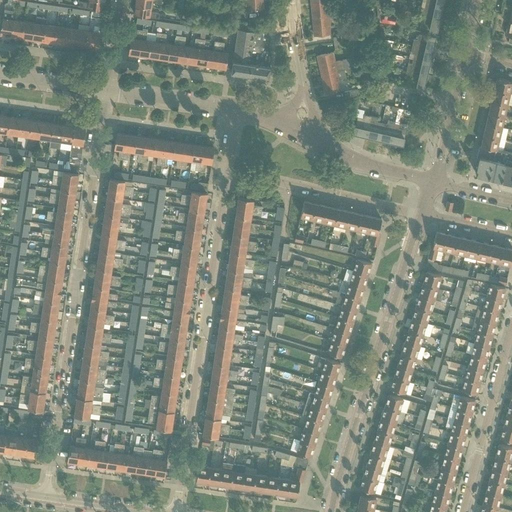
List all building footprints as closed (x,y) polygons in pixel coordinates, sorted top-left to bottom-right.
[(104,0),(103,0),(88,0),(89,3),(79,1),(78,6),(103,10),(104,0)] [(261,0),(246,0),(247,10),(262,9),(261,0)] [(311,0),(313,16),(328,15),(326,0),(311,0)] [(421,7),(419,14),(440,19),(442,7),(426,3),(424,8),(421,7)] [(136,5),(134,15),(137,15),(144,16),(159,18),(160,13),(158,13),(151,12),(151,9),(151,7),(136,5)] [(221,7),(221,20),(234,20),(234,7),(221,7)] [(2,19),(0,33),(11,36),(13,19),(14,14),(5,13),(3,15),(2,18),(2,19)] [(440,19),(419,14),(418,21),(421,22),(420,27),(427,29),(437,31),(440,19)] [(328,15),(313,16),(315,36),(330,34),(328,15)] [(35,22),(32,39),(43,40),(45,24),(46,19),(36,17),(35,22)] [(11,36),(22,37),(24,21),(13,19),(11,36)] [(22,37),(32,39),(35,22),(24,21),(22,37)] [(43,40),(54,42),(56,26),(45,24),(43,40)] [(54,42),(64,44),(67,27),(56,26),(54,42)] [(64,44),(75,45),(78,29),(67,27),(64,44)] [(271,57),(266,29),(254,31),(237,28),(230,72),(268,78),(269,75),(271,57)] [(75,45),(86,47),(88,30),(78,29),(75,45)] [(128,53),(138,55),(142,30),(137,29),(136,38),(131,38),(128,53)] [(88,30),(86,47),(97,48),(99,32),(88,30)] [(138,55),(148,56),(150,40),(145,40),(147,31),(142,30),(138,55)] [(148,56),(158,58),(161,33),(157,32),(155,41),(150,40),(148,56)] [(158,58),(167,59),(170,43),(165,43),(166,34),(161,33),(158,58)] [(414,38),(412,46),(432,50),(435,38),(418,34),(417,39),(414,38)] [(167,59),(177,61),(181,36),(176,35),(174,44),(170,43),(167,59)] [(177,61),(186,62),(189,46),(184,46),(185,37),(181,36),(177,61)] [(186,62),(196,64),(200,39),(195,38),(193,47),(189,46),(186,62)] [(200,39),(196,64),(206,65),(208,49),(209,40),(205,39),(204,39),(200,39)] [(206,65),(215,66),(219,42),(214,41),(213,50),(208,49),(206,65)] [(219,42),(215,66),(225,68),(227,58),(227,52),(222,51),(224,42),(219,42)] [(414,54),(413,59),(430,63),(432,50),(412,46),(410,53),(414,54)] [(317,56),(321,75),(336,71),(332,52),(317,56)] [(343,60),(345,70),(352,69),(350,58),(343,60)] [(408,63),(406,70),(427,75),(430,63),(413,59),(411,64),(408,63)] [(406,70),(405,77),(408,78),(407,83),(406,85),(416,87),(416,85),(424,87),(427,75),(406,70)] [(336,71),(321,75),(326,93),(340,90),(336,71)] [(497,78),(494,90),(509,93),(511,82),(497,78)] [(344,92),(346,98),(359,95),(357,89),(344,92)] [(494,90),(491,101),(506,104),(509,93),(494,90)] [(491,101),(489,112),(504,115),(506,104),(491,101)] [(489,112),(486,123),(501,126),(504,115),(489,112)] [(0,131),(7,133),(10,116),(0,114),(0,131)] [(353,134),(365,137),(370,116),(363,114),(362,118),(357,117),(353,134)] [(7,133),(18,134),(20,118),(10,116),(7,133)] [(365,137),(378,139),(382,122),(377,121),(378,118),(370,116),(365,137)] [(18,134),(28,136),(31,120),(20,118),(18,134)] [(28,136),(39,138),(42,121),(31,120),(28,136)] [(378,139),(390,142),(395,122),(388,120),(387,124),(382,122),(378,139)] [(39,138),(50,139),(52,123),(42,121),(39,138)] [(395,122),(390,142),(403,145),(406,128),(401,127),(402,123),(395,122)] [(50,139),(60,141),(63,125),(52,123),(50,139)] [(486,123),(484,134),(498,137),(505,139),(507,128),(501,126),(486,123)] [(60,141),(71,143),(74,126),(63,125),(60,141)] [(71,143),(69,158),(80,159),(82,144),(85,128),(74,126),(71,143)] [(118,158),(123,159),(126,134),(116,133),(114,148),(119,149),(118,158)] [(129,151),(134,152),(136,135),(126,134),(123,159),(128,160),(129,151)] [(484,134),(481,145),(490,147),(496,149),(496,146),(498,138),(498,137),(484,134)] [(136,135),(134,152),(138,153),(137,159),(137,161),(142,162),(146,137),(136,135)] [(148,154),(153,155),(155,138),(146,137),(142,162),(147,163),(148,154)] [(156,164),(161,165),(165,140),(155,138),(153,155),(158,156),(156,164)] [(167,157),(172,158),(174,141),(165,140),(161,165),(166,165),(167,157)] [(176,167),(180,168),(184,143),(174,141),(172,158),(177,158),(176,167)] [(186,160),(191,161),(194,144),(184,143),(180,168),(185,168),(186,160)] [(195,170),(200,170),(203,145),(194,144),(191,161),(196,161),(195,170)] [(203,145),(200,170),(204,171),(206,162),(211,163),(213,147),(203,145)] [(476,158),(475,164),(477,164),(475,173),(488,176),(492,159),(487,158),(488,155),(490,148),(490,147),(481,145),(479,145),(476,158)] [(505,162),(501,179),(511,181),(511,155),(507,154),(505,162)] [(488,176),(501,179),(505,162),(492,159),(488,176)] [(79,164),(71,163),(70,171),(78,172),(79,164)] [(53,175),(52,180),(76,183),(78,174),(68,172),(63,171),(53,170),(53,175)] [(110,178),(108,188),(132,192),(133,187),(124,185),(125,181),(110,178)] [(51,184),(60,185),(60,190),(75,192),(76,183),(52,180),(51,184)] [(197,189),(207,191),(208,183),(198,182),(198,184),(197,189)] [(108,188),(107,197),(122,199),(123,194),(132,196),(132,192),(108,188)] [(50,193),(49,198),(74,201),(75,192),(60,190),(59,192),(59,194),(50,193)] [(181,194),(181,199),(205,202),(206,193),(191,191),(191,195),(181,194)] [(107,197),(106,206),(130,209),(131,204),(122,203),(122,199),(107,197)] [(238,197),(237,207),(261,210),(262,206),(252,204),(253,200),(238,197)] [(57,203),(57,208),(72,210),(74,201),(49,198),(49,202),(57,203)] [(181,199),(180,203),(183,203),(189,204),(188,209),(204,211),(205,202),(181,199)] [(300,216),(312,218),(315,204),(304,201),(300,216)] [(312,218),(323,221),(326,206),(315,204),(312,218)] [(106,206),(104,215),(120,217),(128,218),(129,214),(129,213),(130,209),(106,206)] [(323,221),(334,224),(338,209),(326,206),(323,221)] [(237,207),(235,216),(250,218),(251,214),(260,215),(261,210),(237,207)] [(47,210),(46,215),(71,219),(72,210),(57,208),(56,212),(47,210)] [(179,212),(178,217),(202,220),(204,211),(188,209),(188,213),(179,212)] [(334,224),(345,226),(349,212),(338,209),(334,224)] [(345,226),(357,229),(360,214),(349,212),(345,226)] [(12,213),(11,221),(21,223),(22,215),(12,213)] [(357,229),(368,231),(371,217),(360,214),(357,229)] [(55,221),(54,226),(70,228),(71,219),(46,215),(46,219),(55,221)] [(104,215),(103,224),(127,227),(131,228),(131,223),(128,223),(129,218),(128,218),(120,217),(104,215)] [(235,216),(234,225),(258,228),(259,224),(250,222),(250,218),(235,216)] [(186,222),(185,227),(201,229),(202,220),(178,217),(177,221),(186,222)] [(371,217),(368,231),(373,233),(370,244),(377,246),(380,233),(378,233),(381,219),(371,217)] [(140,229),(144,230),(149,231),(151,222),(141,220),(140,229)] [(10,221),(9,227),(15,228),(15,230),(19,231),(21,223),(11,221),(10,221)] [(103,224),(101,233),(117,235),(118,230),(127,231),(127,227),(103,224)] [(234,225),(233,234),(248,236),(248,231),(258,233),(258,228),(234,225)] [(44,228),(44,233),(68,237),(70,228),(54,226),(54,230),(44,228)] [(176,230),(175,234),(200,238),(201,229),(185,227),(185,231),(176,230)] [(444,249),(447,234),(436,232),(433,246),(431,245),(426,266),(426,267),(427,268),(436,270),(438,263),(434,262),(438,248),(444,249)] [(44,233),(43,237),(45,238),(45,242),(51,243),(67,246),(68,237),(44,233)] [(101,233),(100,242),(124,245),(125,240),(116,239),(117,235),(101,233)] [(184,240),(183,245),(198,247),(200,238),(175,234),(175,239),(184,240)] [(233,234),(231,243),(256,246),(256,242),(247,240),(248,236),(233,234)] [(296,234),(294,241),(302,243),(304,235),(296,234)] [(458,237),(447,234),(444,249),(455,252),(458,237)] [(469,240),(458,237),(455,252),(466,254),(469,240)] [(480,242),(469,240),(466,254),(477,257),(480,242)] [(100,242),(99,250),(114,253),(115,248),(124,249),(124,245),(100,242)] [(480,242),(477,257),(488,259),(491,245),(480,242)] [(42,246),(41,251),(66,255),(67,246),(51,243),(51,248),(42,246)] [(231,243),(230,252),(245,254),(246,249),(255,251),(256,246),(231,243)] [(173,248),(172,252),(197,256),(198,247),(183,245),(182,249),(173,248)] [(502,247),(491,245),(488,259),(499,262),(502,247)] [(511,255),(511,249),(502,247),(499,262),(510,265),(511,255)] [(99,250),(97,259),(122,263),(122,258),(119,258),(114,257),(114,253),(99,250)] [(41,251),(41,255),(49,257),(49,261),(64,264),(66,255),(41,251)] [(181,258),(180,263),(196,265),(197,256),(172,252),(172,257),(181,258)] [(230,252),(229,261),(253,264),(254,260),(251,259),(251,255),(245,254),(230,252)] [(120,254),(119,258),(122,258),(122,263),(128,264),(130,256),(120,254)] [(357,258),(353,271),(367,275),(371,263),(357,258)] [(97,259),(96,268),(112,271),(112,266),(121,267),(122,263),(97,259)] [(39,264),(38,269),(63,273),(64,264),(49,261),(48,265),(39,264)] [(229,261),(227,270),(252,273),(253,264),(229,261)] [(171,265),(170,270),(194,274),(196,265),(180,263),(179,267),(171,265)] [(96,268),(95,277),(119,281),(120,276),(111,275),(112,271),(96,268)] [(38,273),(37,278),(62,281),(63,273),(38,269),(38,273)] [(170,270),(169,275),(178,276),(177,281),(193,283),(194,274),(170,270)] [(227,270),(226,279),(250,282),(252,273),(227,270)] [(353,271),(349,282),(363,287),(367,275),(353,271)] [(427,271),(423,283),(437,287),(441,275),(427,271)] [(95,277),(93,286),(109,289),(110,284),(118,285),(119,281),(95,277)] [(15,278),(15,284),(36,287),(37,283),(22,281),(22,279),(15,278)] [(37,283),(36,287),(60,291),(62,281),(37,278),(37,283)] [(226,279),(225,288),(240,290),(240,285),(250,287),(250,282),(226,279)] [(168,283),(167,288),(192,292),(193,283),(177,281),(177,285),(168,283)] [(349,282),(346,294),(360,298),(363,287),(349,282)] [(423,283),(419,295),(433,299),(434,298),(440,300),(443,290),(437,288),(437,287),(423,283)] [(491,283),(487,295),(501,299),(505,287),(491,283)] [(93,286),(92,295),(102,297),(101,300),(107,301),(108,297),(116,299),(117,294),(108,293),(109,289),(93,286)] [(176,294),(175,298),(190,301),(192,292),(167,288),(166,293),(176,294)] [(225,288),(223,297),(247,300),(248,295),(239,294),(240,290),(225,288)] [(330,289),(328,294),(344,299),(346,294),(332,290),(330,289)] [(35,290),(35,295),(38,295),(44,296),(43,300),(58,303),(60,293),(50,292),(35,290)] [(344,299),(342,305),(356,310),(360,298),(346,294),(344,299)] [(92,298),(90,308),(106,310),(106,305),(115,307),(116,302),(107,301),(101,300),(102,297),(92,295),(92,298)] [(419,295),(416,306),(430,311),(433,299),(419,295)] [(487,295),(484,307),(498,311),(501,299),(487,295)] [(165,301),(164,306),(173,308),(173,310),(179,311),(179,309),(189,310),(190,301),(175,298),(166,297),(165,301)] [(223,297),(222,306),(237,308),(244,309),(245,304),(247,304),(247,300),(223,297)] [(33,304),(33,308),(57,312),(58,303),(43,300),(34,299),(33,303),(33,304)] [(342,305),(338,317),(352,321),(356,310),(342,305)] [(222,306),(220,315),(230,316),(230,319),(235,320),(235,317),(245,318),(246,314),(244,313),(244,309),(237,308),(222,306)] [(416,306),(412,318),(426,322),(430,311),(416,306)] [(484,307),(481,319),(495,323),(498,311),(484,307)] [(41,314),(40,318),(56,321),(57,312),(33,308),(32,312),(41,314)] [(90,308),(89,317),(113,320),(114,316),(105,314),(106,310),(90,308)] [(164,309),(163,314),(172,315),(172,319),(187,322),(188,313),(189,310),(179,309),(179,311),(173,310),(164,309)] [(220,318),(219,327),(234,329),(234,324),(244,325),(244,321),(235,320),(230,319),(230,316),(220,315),(220,318)] [(273,316),(272,323),(276,324),(277,324),(283,325),(283,324),(284,317),(278,317),(273,316)] [(89,317),(87,326),(103,328),(104,323),(113,325),(113,320),(89,317)] [(338,317),(335,329),(349,333),(352,321),(338,317)] [(31,321),(30,326),(54,330),(56,321),(40,318),(40,323),(31,321)] [(412,318),(408,330),(422,334),(429,337),(433,325),(426,323),(426,322),(412,318)] [(162,323),(161,327),(186,331),(187,322),(172,319),(171,324),(162,323)] [(481,319),(478,331),(492,334),(495,323),(481,319)] [(30,326),(29,330),(38,332),(38,336),(53,339),(54,330),(30,326)] [(87,326),(86,335),(111,338),(111,334),(102,332),(103,328),(87,326)] [(161,327),(161,332),(164,332),(170,333),(169,337),(184,340),(186,331),(161,327)] [(219,327),(217,336),(242,339),(242,335),(233,333),(234,329),(219,327)] [(335,329),(331,340),(345,345),(349,333),(335,329)] [(408,330),(405,341),(419,346),(422,334),(408,330)] [(478,331),(475,343),(489,346),(492,334),(478,331)] [(86,335),(85,343),(100,346),(101,341),(110,342),(111,338),(86,335)] [(28,339),(27,344),(52,347),(53,339),(38,336),(37,340),(28,339)] [(217,336),(216,345),(231,347),(232,342),(241,344),(242,339),(217,336)] [(159,341),(158,345),(183,349),(184,340),(169,337),(169,338),(168,342),(159,341)] [(345,345),(331,340),(327,352),(341,357),(345,345)] [(405,341),(401,353),(415,357),(419,346),(405,341)] [(85,343),(83,352),(108,356),(108,352),(105,351),(106,347),(100,346),(85,343)] [(475,343),(472,354),(486,358),(489,346),(475,343)] [(27,344),(27,348),(36,350),(35,354),(36,354),(50,356),(52,347),(27,344)] [(167,351),(166,355),(182,358),(183,349),(158,345),(158,350),(167,351)] [(216,345),(215,354),(239,357),(240,353),(230,351),(231,347),(216,345)] [(83,352),(82,361),(98,364),(106,365),(108,356),(83,352)] [(401,353),(397,365),(411,369),(415,357),(401,353)] [(25,358),(25,362),(34,363),(49,365),(50,356),(36,354),(35,354),(34,359),(25,358)] [(215,354),(213,363),(228,365),(229,360),(238,362),(239,357),(215,354)] [(472,354),(468,366),(482,370),(486,358),(472,354)] [(156,363),(180,367),(182,358),(166,355),(166,357),(166,360),(156,359),(156,360),(156,363)] [(316,368),(322,370),(336,374),(340,363),(320,356),(316,368)] [(82,361),(81,370),(105,374),(106,369),(97,368),(98,364),(82,361)] [(23,371),(32,372),(48,374),(49,365),(34,363),(25,362),(23,371)] [(164,369),(164,373),(179,376),(180,367),(156,363),(155,368),(164,369)] [(213,363),(212,372),(236,375),(237,371),(228,369),(228,365),(213,363)] [(397,365),(394,376),(408,381),(411,369),(397,365)] [(468,366),(465,378),(479,382),(482,370),(468,366)] [(81,370),(79,379),(95,381),(104,383),(105,374),(81,370)] [(322,370),(318,382),(332,386),(336,374),(322,370)] [(23,375),(22,380),(46,383),(48,374),(32,372),(32,376),(23,375)] [(212,372),(211,381),(226,383),(226,378),(236,379),(236,375),(212,372)] [(154,376),(153,381),(178,385),(179,376),(164,373),(163,378),(154,376)] [(408,381),(394,376),(390,388),(404,393),(408,381)] [(465,378),(462,390),(466,391),(476,394),(479,382),(465,378)] [(79,379),(78,388),(103,392),(103,387),(104,383),(95,381),(79,379)] [(30,385),(29,390),(45,392),(46,383),(22,380),(21,384),(30,385)] [(162,387),(161,391),(176,394),(178,385),(153,381),(152,386),(162,387)] [(211,381),(209,390),(234,393),(234,389),(225,387),(226,383),(211,381)] [(318,382),(315,393),(329,398),(332,386),(318,382)] [(281,391),(268,387),(267,391),(280,395),(281,391)] [(78,388),(77,397),(92,399),(92,400),(102,402),(103,396),(102,396),(103,392),(78,388)] [(20,393),(19,398),(44,401),(45,392),(32,390),(29,390),(21,389),(20,393)] [(209,390),(208,399),(232,402),(234,393),(209,390)] [(151,394),(150,399),(175,403),(176,394),(161,391),(160,396),(151,394)] [(309,392),(306,403),(325,409),(329,398),(315,393),(309,392)] [(388,394),(385,407),(399,411),(402,399),(398,397),(388,394)] [(460,396),(457,408),(471,412),(474,400),(460,396)] [(77,397),(75,406),(100,409),(100,405),(92,404),(92,400),(92,399),(77,397)] [(44,401),(19,398),(19,402),(28,403),(28,408),(33,409),(42,410),(44,401)] [(150,404),(149,408),(152,408),(174,412),(175,403),(150,399),(150,403),(150,404)] [(208,399),(207,408),(231,411),(232,402),(208,399)] [(302,415),(307,417),(321,421),(325,409),(306,403),(302,415)] [(100,409),(75,406),(74,415),(89,417),(90,413),(99,414),(100,409)] [(450,406),(447,418),(454,420),(468,424),(471,412),(457,408),(450,406)] [(385,407),(381,418),(395,423),(399,411),(385,407)] [(148,414),(148,417),(172,421),(174,412),(152,408),(149,408),(148,412),(148,414)] [(207,408),(205,417),(220,419),(221,414),(230,415),(231,411),(207,408)] [(172,421),(148,417),(147,421),(157,423),(156,428),(171,430),(172,421)] [(205,417),(204,426),(228,429),(229,424),(220,423),(220,419),(205,417)] [(307,417),(304,428),(318,433),(321,421),(307,417)] [(381,418),(377,430),(391,434),(395,423),(381,418)] [(446,431),(451,432),(465,436),(468,424),(454,420),(452,428),(447,427),(446,431)] [(228,429),(204,426),(202,435),(218,437),(218,432),(228,433),(228,429)] [(511,428),(504,426),(500,438),(511,441),(511,428)] [(304,428),(300,440),(314,444),(318,433),(304,428)] [(3,451),(14,453),(16,436),(11,436),(12,430),(7,429),(6,435),(3,451)] [(377,430),(374,442),(388,446),(391,434),(377,430)] [(451,432),(448,444),(462,447),(465,436),(451,432)] [(14,453),(25,455),(27,438),(16,436),(14,453)] [(67,461),(77,463),(81,437),(76,437),(75,446),(70,445),(67,461)] [(77,463),(87,464),(89,447),(84,447),(85,438),(81,437),(77,463)] [(27,438),(25,455),(35,456),(38,440),(27,438)] [(213,446),(214,440),(202,438),(201,445),(208,446),(207,454),(212,454),(213,446)] [(87,464),(96,465),(100,441),(95,440),(94,448),(89,447),(87,464)] [(314,444),(300,440),(296,452),(310,456),(314,444)] [(96,465),(106,467),(108,450),(103,450),(105,441),(100,441),(96,465)] [(374,442),(370,453),(384,457),(388,446),(374,442)] [(106,467),(116,468),(119,443),(114,443),(113,451),(108,450),(106,467)] [(116,468),(125,470),(128,453),(123,452),(124,444),(119,443),(116,468)] [(448,444),(444,455),(458,459),(462,447),(448,444)] [(511,447),(499,444),(496,456),(510,460),(511,460),(511,447)] [(125,470),(135,471),(139,446),(134,446),(132,454),(128,453),(125,470)] [(135,471),(144,473),(147,456),(142,455),(143,447),(139,446),(135,471)] [(147,456),(144,473),(154,474),(158,449),(153,449),(152,457),(147,456)] [(158,449),(154,474),(164,476),(166,460),(161,459),(162,450),(158,449)] [(403,450),(402,455),(406,457),(404,464),(409,465),(411,459),(412,459),(413,453),(403,450)] [(370,453),(367,465),(380,469),(384,457),(370,453)] [(444,455),(441,467),(455,471),(458,459),(444,455)] [(496,456),(492,468),(507,472),(510,460),(496,456)] [(297,457),(295,463),(306,467),(307,462),(307,461),(307,460),(306,460),(305,459),(303,459),(297,457)] [(219,484),(230,486),(233,465),(222,463),(221,469),(219,484)] [(196,480),(207,482),(210,467),(198,465),(196,480)] [(230,486),(242,487),(244,473),(245,467),(233,465),(230,486)] [(367,465),(363,476),(377,481),(383,483),(386,471),(380,469),(367,465)] [(207,482),(219,484),(221,469),(210,467),(207,482)] [(441,467),(438,479),(452,483),(455,471),(441,467)] [(289,480),(287,494),(297,496),(299,482),(301,482),(305,470),(298,468),(296,474),(290,473),(289,480)] [(492,468),(489,480),(503,483),(507,472),(492,468)] [(411,472),(407,484),(418,487),(421,475),(416,474),(416,473),(411,472)] [(242,487),(253,489),(255,474),(244,473),(242,487)] [(253,489),(264,491),(267,476),(255,474),(253,489)] [(264,491),(276,493),(278,478),(267,476),(264,491)] [(363,476),(359,488),(369,491),(373,492),(380,495),(384,483),(383,483),(377,481),(363,476)] [(394,477),(391,486),(397,487),(398,488),(403,489),(405,482),(404,482),(399,480),(400,479),(394,477)] [(430,477),(427,488),(435,491),(449,495),(452,483),(438,479),(430,477)] [(276,493),(287,494),(289,480),(278,478),(276,493)] [(489,480),(486,491),(500,495),(503,483),(489,480)] [(435,491),(432,503),(446,506),(449,495),(435,491)] [(486,491),(483,503),(497,507),(500,495),(486,491)] [(361,494),(358,505),(373,508),(375,497),(361,494)] [(402,502),(401,507),(406,509),(407,504),(409,496),(404,495),(402,502)] [(432,503),(429,511),(444,511),(446,506),(432,503)] [(483,503),(480,511),(495,511),(497,507),(483,503)]
